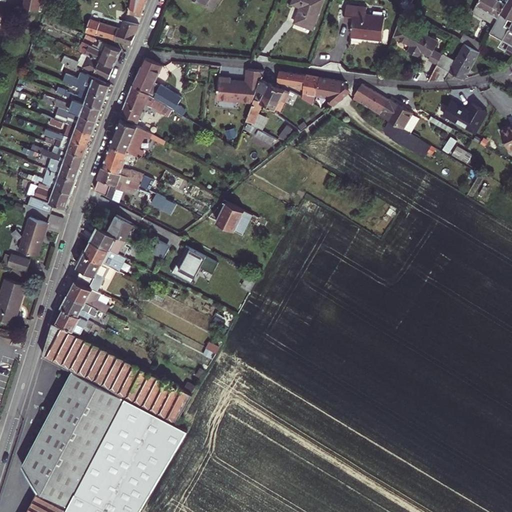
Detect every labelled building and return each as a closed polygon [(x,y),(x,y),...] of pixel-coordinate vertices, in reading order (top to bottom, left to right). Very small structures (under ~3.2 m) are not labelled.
[(24,0),(23,7),(41,11),(46,0),(24,0)] [(141,17),(147,0),(130,0),(129,14),(141,17)] [(313,29),(323,0),(293,0),(292,4),(300,7),(295,22),(313,29)] [(479,0),(473,11),(495,24),(508,0),(479,0)] [(511,0),(508,0),(495,24),(491,32),(499,37),(503,38),(511,21),(511,0)] [(383,39),(385,17),(383,16),(376,16),(366,14),(367,7),(347,5),(345,20),(353,21),(352,35),(383,39)] [(395,35),(412,44),(409,50),(419,55),(422,50),(432,55),(434,49),(439,42),(404,23),(410,13),(404,9),(395,35)] [(124,21),(123,29),(90,19),(87,32),(126,43),(131,45),(140,25),(124,21)] [(511,45),(511,21),(503,38),(511,43),(510,44),(511,45)] [(499,37),(491,32),(489,37),(497,41),(499,37)] [(480,51),(484,44),(464,34),(460,40),(465,43),(480,51)] [(83,42),(79,51),(83,53),(88,55),(114,66),(121,50),(101,41),(97,49),(83,42)] [(480,51),(465,43),(456,61),(444,54),(443,54),(438,64),(429,80),(446,80),(450,71),(464,79),(480,51)] [(443,54),(434,49),(432,55),(429,59),(438,64),(443,54)] [(88,55),(83,53),(79,62),(78,64),(83,66),(88,55)] [(114,66),(88,55),(83,66),(109,79),(114,66)] [(65,56),(62,62),(76,68),(77,66),(78,64),(79,62),(65,56)] [(155,82),(163,65),(145,57),(133,84),(170,107),(173,109),(180,113),(183,108),(178,105),(182,97),(161,84),(160,85),(155,82)] [(252,102),(265,70),(247,68),(246,80),(231,79),(231,77),(220,76),(217,98),(252,102)] [(307,74),(280,70),(278,82),(305,86),(307,74)] [(66,74),(64,81),(82,88),(107,96),(111,84),(107,82),(87,73),(84,81),(66,74)] [(317,95),(319,77),(307,74),(305,86),(303,97),(312,102),(313,103),(317,95)] [(349,88),(342,80),(319,77),(317,95),(326,97),(333,105),(347,92),(349,88)] [(285,102),(289,92),(262,79),(261,80),(258,89),(281,99),(285,102)] [(167,112),(170,107),(133,84),(122,113),(123,114),(138,122),(139,121),(146,103),(163,109),(167,112)] [(411,132),(413,128),(383,110),(389,100),(362,84),(355,94),(360,98),(358,102),(406,129),(411,132)] [(107,96),(82,88),(79,95),(70,92),(69,90),(59,86),(58,89),(57,92),(74,98),(102,108),(107,96)] [(281,99),(258,89),(246,120),(254,123),(258,112),(263,102),(276,109),(281,99)] [(102,108),(74,98),(72,103),(69,104),(45,94),(43,100),(60,106),(68,109),(81,114),(98,120),(102,108)] [(383,110),(413,128),(419,117),(412,113),(413,112),(390,98),(389,100),(383,110)] [(449,102),(442,114),(474,132),(486,112),(471,103),(467,110),(457,105),(456,106),(449,102)] [(169,116),(173,109),(170,107),(167,112),(163,109),(146,103),(139,121),(143,123),(146,114),(150,115),(153,109),(169,116)] [(81,114),(68,109),(60,106),(55,118),(64,121),(69,123),(94,132),(98,120),(81,114)] [(52,122),(54,117),(42,113),(40,118),(52,122)] [(431,116),(429,120),(450,132),(452,128),(431,116)] [(63,126),(64,121),(55,118),(54,117),(52,122),(63,126)] [(139,125),(122,118),(111,142),(129,151),(139,156),(143,149),(139,146),(146,134),(151,136),(153,133),(139,125)] [(265,122),(258,119),(255,124),(262,127),(265,122)] [(94,132),(69,123),(66,134),(65,135),(90,144),(94,132)] [(248,123),(245,129),(254,134),(258,128),(248,123)] [(511,125),(501,131),(510,150),(511,149),(511,125)] [(65,135),(47,128),(45,133),(58,137),(56,144),(86,154),(90,144),(65,135)] [(275,138),(259,129),(255,135),(272,144),(275,138)] [(411,132),(406,129),(402,135),(415,143),(418,137),(411,132)] [(153,133),(151,136),(151,137),(164,145),(167,140),(153,133)] [(415,143),(402,135),(398,141),(411,149),(415,143)] [(415,143),(411,149),(413,150),(421,138),(418,137),(415,143)] [(454,144),(448,140),(443,149),(449,153),(454,144)] [(129,151),(111,142),(103,165),(142,180),(141,184),(148,187),(152,178),(144,175),(144,174),(131,169),(131,170),(123,167),(129,151)] [(86,154),(56,144),(53,151),(33,144),(31,149),(39,152),(54,157),(64,161),(81,167),(86,154)] [(39,152),(31,149),(25,146),(23,151),(34,155),(34,153),(38,155),(39,152)] [(467,152),(457,146),(452,154),(462,160),(467,152)] [(467,152),(462,160),(466,163),(471,154),(467,152)] [(81,167),(64,161),(54,157),(53,161),(52,160),(48,169),(77,179),(81,167)] [(142,180),(103,165),(98,177),(99,178),(95,189),(113,199),(117,188),(133,193),(135,189),(137,190),(137,188),(139,189),(141,180),(142,180)] [(77,179),(48,169),(48,168),(44,178),(35,174),(33,179),(40,182),(72,193),(77,179)] [(72,193),(40,182),(35,196),(32,195),(28,204),(51,213),(55,203),(67,208),(72,193)] [(167,198),(157,192),(152,202),(162,208),(167,198)] [(260,218),(227,201),(217,221),(241,233),(250,237),(253,231),(245,227),(249,219),(257,223),(258,222),(260,218)] [(120,251),(134,224),(116,214),(108,230),(99,225),(92,238),(115,251),(116,249),(120,251)] [(30,216),(20,249),(39,255),(49,222),(30,216)] [(115,251),(92,238),(85,252),(111,266),(117,269),(121,262),(124,263),(127,257),(119,253),(115,251)] [(155,250),(165,255),(171,243),(162,238),(155,250)] [(175,271),(195,280),(207,253),(186,244),(175,271)] [(28,266),(31,258),(15,252),(12,260),(28,266)] [(111,266),(85,252),(78,266),(82,268),(76,279),(98,290),(111,266)] [(236,296),(245,301),(258,277),(249,272),(236,296)] [(6,278),(0,296),(0,318),(13,322),(15,314),(18,315),(27,284),(6,278)] [(98,290),(76,279),(69,292),(99,308),(105,312),(109,305),(98,299),(101,292),(98,290)] [(162,301),(166,295),(156,290),(153,296),(162,301)] [(99,308),(69,292),(63,306),(65,307),(88,319),(91,313),(96,315),(99,308)] [(88,319),(65,307),(57,321),(81,333),(88,319)] [(139,511),(188,430),(176,423),(193,394),(186,390),(53,321),(43,355),(72,370),(23,465),(39,490),(27,511),(139,511)] [(209,342),(206,347),(216,352),(219,347),(209,342)] [(203,353),(213,359),(216,352),(206,347),(203,353)] [(186,390),(193,394),(195,390),(188,386),(186,390)]
